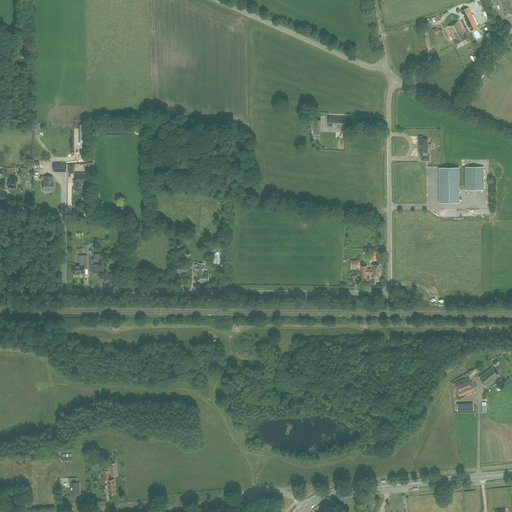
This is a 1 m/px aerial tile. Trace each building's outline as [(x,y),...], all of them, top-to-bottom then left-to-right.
[(502,0),(506,17),(511,15),(511,13),(509,0),(502,0)] [(478,27),(468,8),(461,11),(462,15),(464,14),(465,18),(464,18),(470,31),(478,27)] [(465,35),(459,22),(448,27),(454,41),(457,48),(469,42),(466,35),(465,35)] [(343,129),(344,117),(329,116),(328,128),(343,129)] [(420,145),(420,147),(419,147),(419,148),(419,153),(423,153),(423,156),(421,156),(421,161),(429,161),(429,156),(428,156),(428,153),(428,149),(429,149),(429,145),(428,145),(428,139),(423,140),(423,138),(422,137),(421,137),(420,137),(419,137),(419,138),(419,144),(419,145),(420,145)] [(66,172),(66,163),(53,163),(53,172),(66,172)] [(483,190),(483,167),(466,168),(466,190),(483,190)] [(21,179),(31,179),(31,168),(21,168),(21,179)] [(459,203),(459,168),(439,168),(439,203),(459,203)] [(74,191),(81,190),(81,184),(84,184),(88,184),(88,174),(84,174),(75,174),(76,180),(74,180),(74,184),(74,191)] [(53,181),(53,176),(43,176),(43,183),(43,190),(53,190),(53,181)] [(16,189),(18,179),(9,177),(7,186),(16,189)] [(97,264),(97,259),(101,259),(101,254),(95,254),(95,259),(92,259),(92,273),(100,273),(100,264),(97,264)] [(73,274),(84,274),(84,262),(87,262),(87,255),(82,255),(82,262),(80,262),(80,266),(77,266),(77,265),(73,265),(73,266),(72,267),(72,270),(73,271),(73,274)] [(208,282),(209,274),(203,274),(203,264),(198,264),(198,263),(194,262),(194,266),(195,266),(195,271),(199,271),(198,282),(208,282)] [(189,273),(189,265),(178,265),(177,273),(189,273)] [(370,269),(370,274),(373,274),(373,277),(374,277),(374,278),(377,278),(377,277),(379,277),(379,265),(373,265),(371,265),(371,269),(370,269)] [(370,274),(370,269),(367,269),(367,266),(362,266),(361,278),(367,278),(367,274),(370,274)] [(486,387),(492,382),(499,376),(492,367),(479,377),(486,387)] [(471,382),(469,377),(453,383),(459,397),(475,390),(472,382),(471,382)] [(118,476),(116,463),(109,464),(111,476),(118,476)] [(77,483),(77,478),(68,478),(69,484),(70,483),(71,494),(80,494),(79,483),(77,483)]
